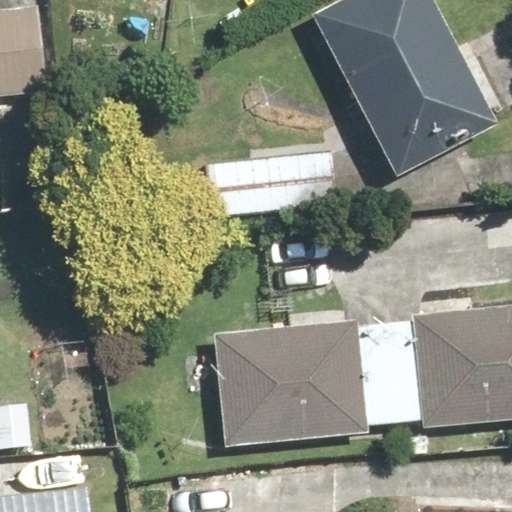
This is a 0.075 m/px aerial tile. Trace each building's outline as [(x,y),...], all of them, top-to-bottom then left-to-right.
[(438,0),(354,0),(321,17),(406,178),(505,126),(438,0)] [(338,152),(213,166),(219,216),(344,202),(338,152)] [(511,309),(421,317),(430,425),(511,418),(511,309)] [(368,326),(222,333),(223,362),(216,363),(217,374),(228,374),(231,442),(373,436),(368,326)] [(103,511),(104,489),(0,500),(0,511),(103,511)]
